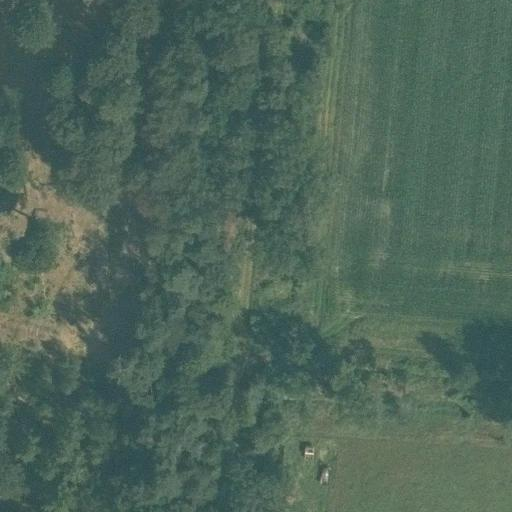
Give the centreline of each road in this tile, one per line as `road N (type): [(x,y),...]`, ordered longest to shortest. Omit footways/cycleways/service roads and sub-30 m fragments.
road 1 (track): [(232,511),(281,0)]
road 2 (track): [(249,350),(511,359)]
